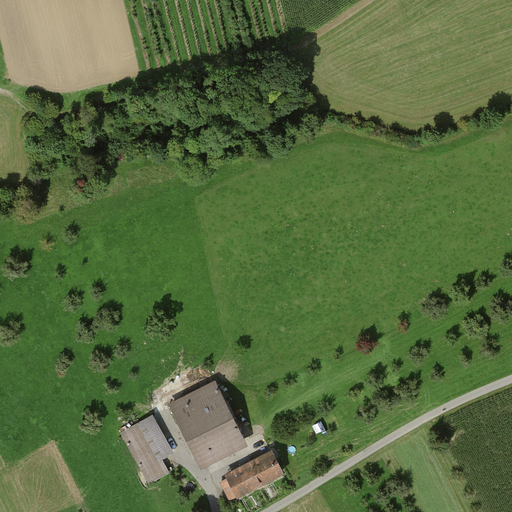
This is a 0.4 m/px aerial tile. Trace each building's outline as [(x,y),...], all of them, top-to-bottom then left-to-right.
[(243,445),(212,382),(166,405),(197,467),(243,445)] [(511,398),(510,393),(495,399),(504,418),(511,414),(511,398)] [(275,422),(302,410),(298,401),(271,413),(275,422)] [(170,453),(150,418),(122,434),(149,482),(164,473),(157,460),(170,453)] [(280,473),(269,452),(220,478),(231,499),(280,473)]
